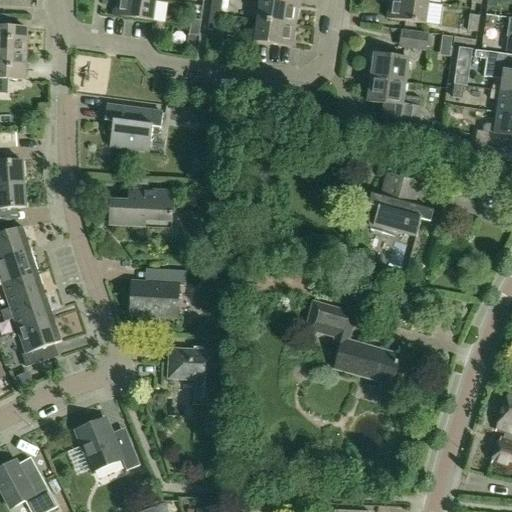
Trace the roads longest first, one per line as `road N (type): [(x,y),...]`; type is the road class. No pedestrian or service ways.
road 1 (residential): [(0,418),(121,370),(70,177),(68,39)]
road 2 (residential): [(337,0),(319,68),(290,77),(68,39)]
road 3 (tertiary): [(432,511),(466,370),(511,284)]
